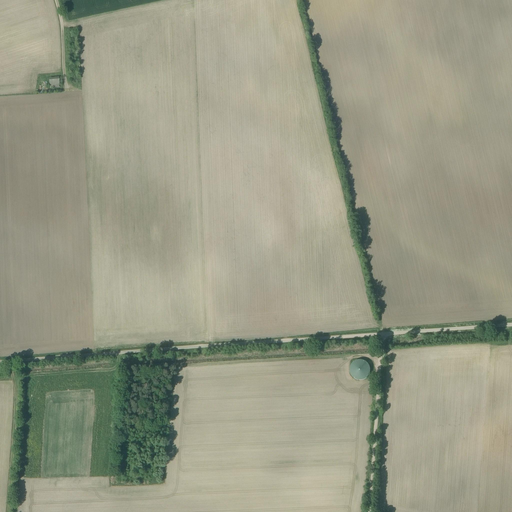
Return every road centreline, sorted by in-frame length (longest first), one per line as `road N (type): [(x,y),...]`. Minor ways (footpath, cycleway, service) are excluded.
road 1 (unclassified): [(382,335),(0,364)]
road 2 (unclassified): [(382,335),(370,511)]
road 3 (unclassified): [(511,323),(382,335)]
